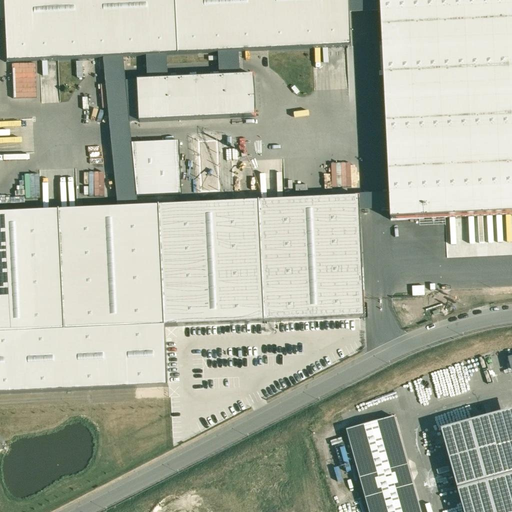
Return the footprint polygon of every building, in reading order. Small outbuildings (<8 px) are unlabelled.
[(3,0),(6,63),(351,47),(348,0),(3,0)] [(222,160),(197,162),(200,193),(224,191),(222,160)] [(40,174),(10,175),(11,197),(41,196),(40,174)] [(0,215),(0,394),(168,387),(166,326),(366,317),(360,198),(0,215)] [(511,511),(511,411),(441,431),(463,511),(511,511)] [(422,511),(397,417),(347,431),(368,511),(422,511)]
